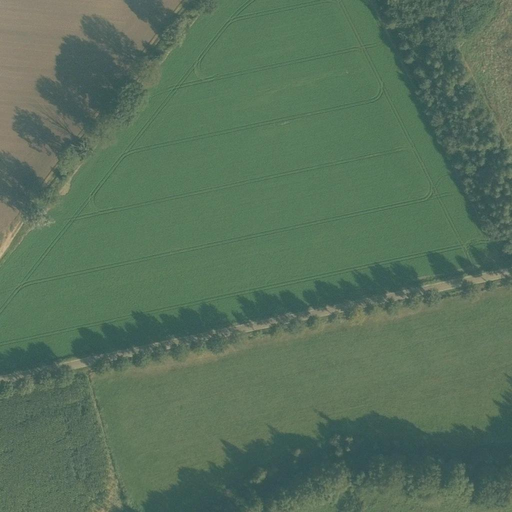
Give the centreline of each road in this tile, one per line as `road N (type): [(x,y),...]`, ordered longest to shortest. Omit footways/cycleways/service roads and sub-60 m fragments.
road 1 (unclassified): [(511,271),(0,383)]
road 2 (track): [(0,255),(194,0)]
